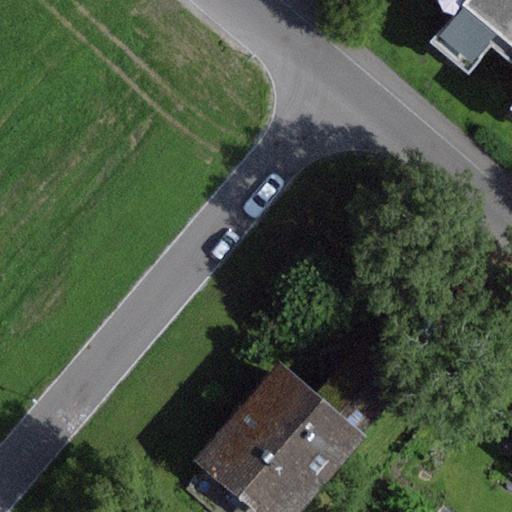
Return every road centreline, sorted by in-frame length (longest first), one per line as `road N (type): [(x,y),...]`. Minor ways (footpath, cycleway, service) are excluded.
road 1 (residential): [(0,510),(359,71)]
road 2 (residential): [(359,71),(511,201)]
